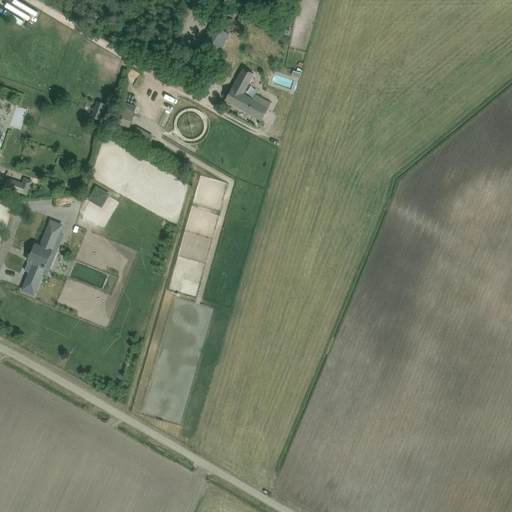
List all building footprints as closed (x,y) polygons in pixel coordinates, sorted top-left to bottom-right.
[(244,1),(237,14),(244,17),(250,5),(244,1)] [(240,16),(237,21),(245,26),(248,21),(240,16)] [(230,92),(225,101),(261,120),(266,112),(270,104),(255,96),(253,99),(243,93),(253,75),(243,69),(230,92)] [(102,121),(108,105),(97,100),(91,116),(102,121)] [(135,113),(134,113),(136,106),(125,102),(122,109),(116,125),(129,130),(135,113)] [(163,122),(169,125),(175,111),(169,109),(163,122)] [(134,133),(133,134),(149,143),(150,141),(153,136),(137,127),(134,133)] [(3,187),(28,196),(33,181),(24,178),(22,183),(6,178),(3,187)] [(96,187),(88,200),(102,207),(109,194),(96,187)] [(33,263),(22,290),(34,295),(45,268),(49,270),(57,253),(52,251),(62,226),(51,221),(40,246),(36,244),(28,261),(33,263)] [(106,286),(110,274),(106,273),(101,284),(106,286)]
